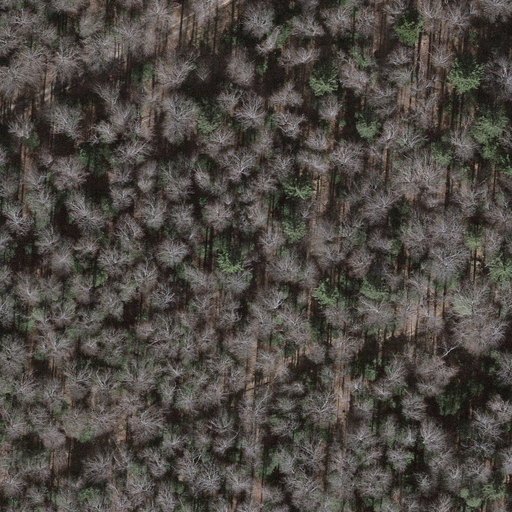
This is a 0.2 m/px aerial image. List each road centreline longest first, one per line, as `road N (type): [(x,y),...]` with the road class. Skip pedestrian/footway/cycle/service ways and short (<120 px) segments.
road 1 (track): [(0,487),(318,354),(511,292)]
road 2 (track): [(0,112),(210,0)]
